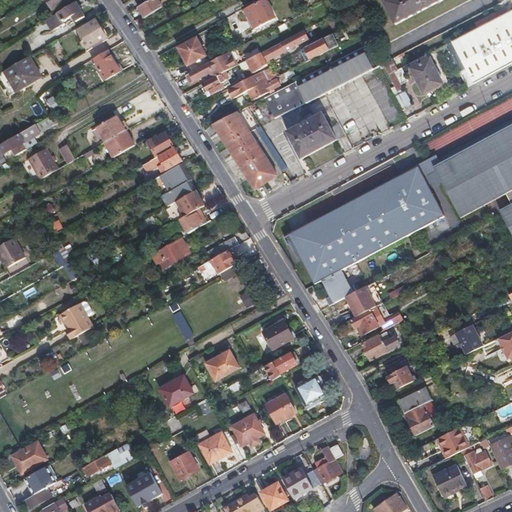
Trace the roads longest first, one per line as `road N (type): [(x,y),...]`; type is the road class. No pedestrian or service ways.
road 1 (residential): [(511,78),(249,217)]
road 2 (residential): [(249,217),(106,0)]
road 3 (residential): [(364,406),(249,217)]
road 4 (residential): [(177,511),(364,406)]
